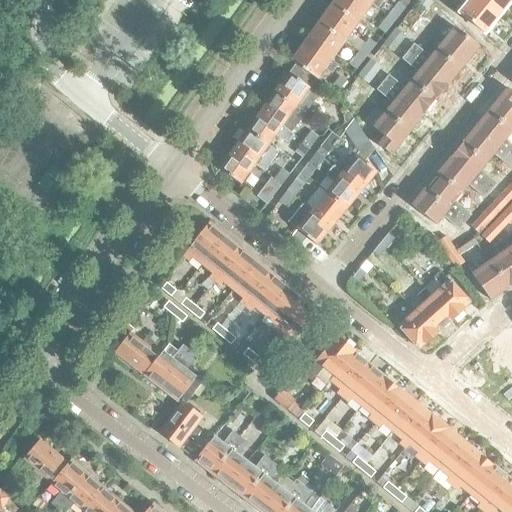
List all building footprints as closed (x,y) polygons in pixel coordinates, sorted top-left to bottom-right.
[(371,5),(371,4),(365,0),(335,0),(332,4),(358,23),(371,5)] [(365,0),(371,4),(371,5),(378,9),(384,0),(382,0),(365,0)] [(421,11),(429,1),(427,0),(417,0),(413,5),(421,11)] [(484,34),(499,16),(479,0),(471,0),(460,14),(484,34)] [(479,0),(499,16),(511,0),(479,0)] [(395,21),(405,9),(398,3),(387,16),(395,21)] [(350,34),(358,23),(332,4),(319,23),(344,42),(351,47),(357,38),(350,34)] [(384,34),(395,21),(387,16),(377,29),(384,34)] [(404,16),(397,26),(404,32),(412,22),(404,16)] [(449,17),(436,33),(469,60),(482,44),(449,17)] [(344,42),(319,23),(305,42),(331,61),(344,42)] [(397,26),(389,36),(396,42),(404,32),(397,26)] [(436,33),(424,48),(457,75),(469,60),(436,33)] [(358,52),(366,58),(376,45),(369,39),(358,52)] [(331,61),(305,42),(291,61),(295,64),(317,80),(325,69),(331,74),(337,65),(331,61)] [(380,46),(372,56),(380,62),(388,52),(380,46)] [(424,48),(412,63),(444,90),(457,75),(424,48)] [(355,70),(366,58),(358,52),(348,65),(355,70)] [(372,56),(365,66),(372,72),(380,62),(372,56)] [(412,63),(400,78),(432,105),(444,90),(412,63)] [(324,85),(317,80),(295,64),(288,73),(274,93),(295,108),(295,107),(304,113),(324,85)] [(339,76),(330,90),(337,94),(346,82),(339,76)] [(356,76),(348,87),(356,92),(364,83),(356,76)] [(400,78),(387,93),(420,120),(432,105),(400,78)] [(348,87),(342,94),(352,102),(358,94),(356,92),(348,87)] [(511,94),(505,89),(492,105),(511,121),(511,94)] [(281,127),(282,126),(295,108),(274,93),(260,112),(281,127)] [(387,93),(375,108),(408,135),(420,120),(387,93)] [(511,121),(492,105),(479,120),(511,147),(511,146),(511,121)] [(375,108),(362,124),(395,151),(408,135),(375,108)] [(282,126),(281,127),(260,112),(246,131),(267,146),(268,145),(275,135),(286,143),(293,134),(282,126)] [(344,132),(353,120),(347,112),(342,115),(344,132)] [(364,162),(374,150),(353,120),(344,132),(359,153),(356,156),(364,162)] [(479,120),(467,135),(500,162),(511,147),(479,120)] [(268,145),(267,146),(246,131),(233,150),(254,165),(265,172),(278,153),(268,145)] [(310,147),(318,137),(310,131),(302,142),(310,147)] [(316,153),(323,159),(339,139),(331,133),(316,153)] [(467,135),(455,150),(487,177),(500,162),(467,135)] [(302,158),(310,147),(302,142),(295,152),(302,158)] [(240,184),(254,165),(233,150),(219,169),(240,184)] [(455,150),(443,165),(475,192),(487,177),(455,150)] [(308,178),(323,159),(316,153),(301,172),(308,178)] [(376,172),(364,162),(356,156),(348,166),(339,159),(332,167),(361,191),(376,172)] [(443,165),(430,180),(463,206),(475,192),(443,165)] [(346,209),(361,191),(332,167),(325,175),(334,183),(326,192),(346,209)] [(281,185),(288,175),(281,170),(274,179),(281,185)] [(294,197),(308,178),(301,172),(287,191),(294,197)] [(281,185),(274,179),(273,180),(271,178),(256,197),(266,204),(281,185)] [(430,180),(417,196),(450,223),(463,206),(430,180)] [(286,207),(294,197),(287,191),(279,201),(286,207)] [(331,227),(346,209),(326,192),(311,211),(307,207),(331,227)] [(498,192),(489,201),(495,208),(504,199),(498,192)] [(489,201),(480,209),(486,216),(495,208),(489,201)] [(511,207),(508,203),(499,212),(506,219),(511,212),(511,207)] [(316,246),(331,227),(307,207),(292,225),(316,246)] [(499,212),(490,221),(497,227),(506,219),(499,212)] [(202,265),(225,237),(209,224),(183,256),(189,262),(192,258),(202,265)] [(480,229),(471,238),(478,245),(487,237),(480,229)] [(380,244),(386,249),(394,240),(388,234),(380,244)] [(511,235),(500,244),(511,261),(511,235)] [(214,282),(240,250),(225,237),(202,265),(212,274),(209,278),(214,282)] [(440,245),(445,253),(456,246),(450,238),(440,245)] [(379,258),(386,249),(380,244),(372,253),(379,258)] [(511,261),(500,244),(484,255),(508,290),(511,286),(511,261)] [(461,254),(456,246),(445,253),(451,261),(461,254)] [(233,291),(256,262),(240,250),(214,282),(220,286),(223,282),(233,291)] [(484,255),(467,267),(491,302),(508,290),(484,255)] [(245,307),(271,275),(256,262),(233,291),(243,299),(240,302),(245,307)] [(366,274),(363,272),(359,269),(352,278),(358,283),(366,274)] [(264,316),(287,287),(271,275),(245,307),(251,311),(254,307),(264,316)] [(468,303),(455,289),(445,277),(438,283),(434,279),(424,288),(452,318),(468,303)] [(174,299),(179,293),(166,282),(161,289),(174,299)] [(276,332),(303,300),(287,287),(264,316),(274,324),(271,328),(276,332)] [(436,333),(452,318),(424,288),(424,289),(416,296),(423,304),(416,311),(436,333)] [(189,312),(195,306),(179,293),(174,299),(189,312)] [(296,341),(319,313),(303,300),(276,332),(282,337),(285,333),(296,341)] [(172,316),(177,310),(168,302),(163,308),(172,316)] [(189,312),(205,325),(210,318),(195,306),(189,312)] [(181,323),(186,317),(177,310),(172,316),(181,323)] [(419,348),(436,333),(416,311),(405,320),(402,316),(396,322),(419,348)] [(221,337),(226,331),(217,323),(212,330),(221,337)] [(138,371),(157,346),(155,344),(155,343),(135,328),(130,335),(129,334),(115,353),(138,371)] [(221,337),(231,345),(236,338),(226,331),(221,337)] [(331,374),(352,348),(335,335),(314,361),(315,361),(305,374),(312,381),(323,368),(331,374)] [(161,388),(189,351),(182,346),(172,360),(162,352),(163,351),(157,346),(138,371),(161,388)] [(252,362),(257,356),(248,348),(243,355),(252,362)] [(339,397),(367,363),(355,353),(356,352),(352,348),(331,374),(333,376),(329,382),(339,390),(336,394),(339,397)] [(161,388),(182,404),(185,405),(202,382),(186,370),(196,356),(189,351),(161,388)] [(252,362),(262,370),(267,364),(257,356),(252,362)] [(358,406),(383,376),(367,363),(339,397),(347,403),(351,399),(358,406)] [(371,422),(399,389),(383,376),(358,406),(370,415),(367,419),(371,422)] [(295,418),(301,411),(292,404),(295,400),(282,389),(272,400),(286,411),(295,418)] [(390,431),(415,402),(399,389),(371,422),(378,428),(381,424),(390,431)] [(403,448),(430,414),(415,402),(390,431),(401,440),(398,445),(403,448)] [(185,405),(182,404),(159,433),(181,450),(190,438),(194,440),(200,432),(194,427),(201,417),(185,405)] [(295,418),(308,427),(313,421),(301,411),(295,418)] [(419,461),(447,427),(431,414),(430,414),(403,448),(404,449),(408,446),(416,453),(414,457),(419,461)] [(212,473),(245,429),(239,424),(232,433),(223,445),(213,438),(195,460),(212,473)] [(438,470),(463,440),(448,429),(449,428),(447,427),(419,461),(425,466),(428,462),(438,470)] [(247,444),(245,442),(251,433),(245,429),(212,473),(228,485),(245,462),(238,457),(247,444)] [(327,443),(332,436),(326,431),(320,438),(327,443)] [(342,455),(348,449),(353,443),(340,432),(335,439),(332,436),(327,443),(342,455)] [(451,487),(479,453),(463,440),(438,470),(448,478),(445,482),(451,487)] [(53,482),(67,465),(38,441),(24,459),(35,469),(34,471),(42,478),(44,475),(53,482)] [(359,470),(365,463),(348,449),(342,455),(359,470)] [(470,496),(495,466),(479,453),(451,487),(456,492),(459,488),(470,496)] [(375,482),(380,476),(372,470),(380,460),(373,455),(366,464),(365,463),(359,470),(375,482)] [(244,497),(271,462),(263,456),(259,462),(262,465),(257,471),(245,462),(228,485),(244,497)] [(60,505),(85,475),(69,462),(67,465),(53,482),(51,484),(61,491),(54,500),(60,505)] [(260,510),(277,487),(264,477),(269,470),(273,474),(278,468),(271,462),(244,497),(260,510)] [(481,511),(483,511),(511,479),(495,466),(470,496),(479,504),(476,507),(481,511)] [(83,510),(101,488),(85,475),(60,505),(67,510),(74,502),(83,510)] [(262,511),(283,511),(308,480),(307,480),(301,475),(296,482),(295,481),(291,487),(294,490),(290,496),(277,487),(260,510),(262,511)] [(391,496),(397,489),(380,476),(375,482),(391,496)] [(500,511),(510,511),(511,510),(511,480),(511,479),(483,511),(494,511),(497,509),(500,511)] [(310,492),(316,485),(308,480),(283,511),(309,511),(310,511),(298,503),(302,497),(306,499),(310,492)] [(106,511),(116,501),(101,488),(83,510),(85,511),(106,511)] [(391,496),(407,509),(412,502),(397,489),(391,496)] [(0,507),(1,509),(9,498),(0,491),(0,507)] [(17,511),(21,507),(9,498),(1,509),(0,507),(0,511),(17,511)] [(129,511),(116,501),(106,511),(129,511)]
